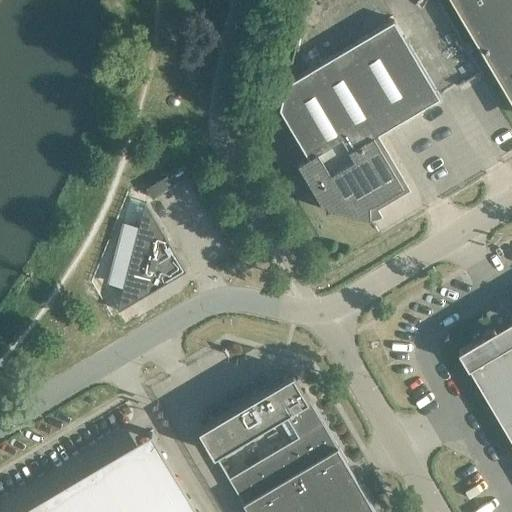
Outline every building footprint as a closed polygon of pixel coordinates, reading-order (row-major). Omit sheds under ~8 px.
[(511,0),(452,0),(511,101),(511,0)] [(394,19),(286,83),(280,108),(308,157),(298,163),(324,206),(327,204),(329,207),(326,209),(326,211),(331,208),(372,218),(372,217),(370,216),(370,204),(371,203),(372,203),(373,203),(374,203),(374,202),(375,202),(404,185),(374,135),(440,96),(394,19)] [(186,271),(145,202),(117,311),(186,271)] [(511,439),(511,341),(504,346),(493,328),(482,335),(479,330),(472,333),(475,339),(458,349),(511,439)] [(302,375),(298,378),(297,376),(296,376),(295,376),(294,376),(292,376),(291,377),(290,378),(290,379),(290,380),(290,382),(290,383),(280,388),(209,429),(225,455),(295,414),(308,437),(239,479),(258,511),(386,511),(314,391),(312,392),(302,375)] [(30,511),(177,511),(139,448),(68,490),(71,495),(56,504),(53,499),(30,511)]
